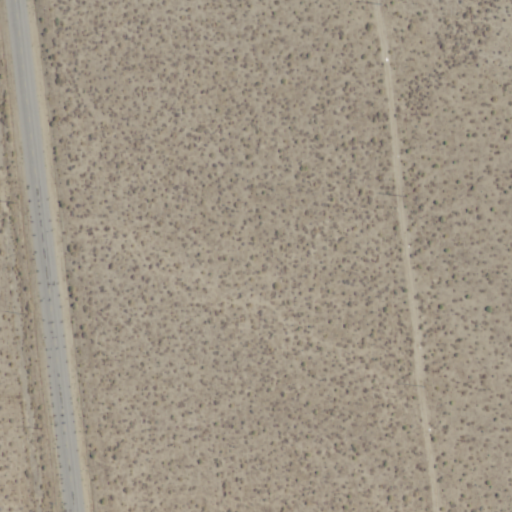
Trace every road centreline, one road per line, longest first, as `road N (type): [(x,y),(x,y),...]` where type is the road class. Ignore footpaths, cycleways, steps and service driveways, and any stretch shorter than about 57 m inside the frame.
road 1 (tertiary): [(20,0),(82,511)]
road 2 (track): [(375,0),(434,511)]
